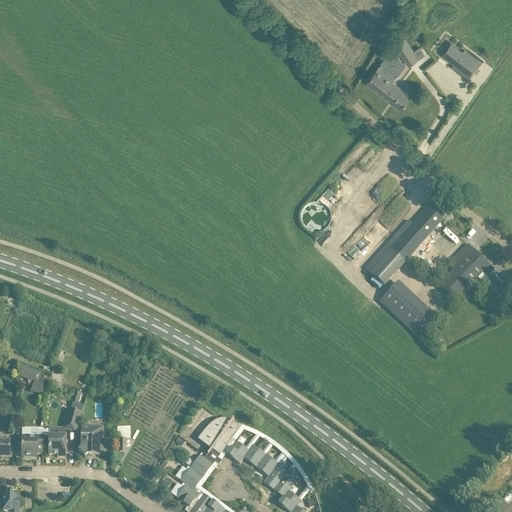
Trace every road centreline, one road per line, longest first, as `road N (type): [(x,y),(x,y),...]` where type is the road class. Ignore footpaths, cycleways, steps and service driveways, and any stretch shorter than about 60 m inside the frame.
road 1 (secondary): [(420,511),(217,361),(77,289),(0,260)]
road 2 (unclassified): [(511,249),(247,0)]
road 3 (residential): [(153,511),(103,477),(0,474)]
